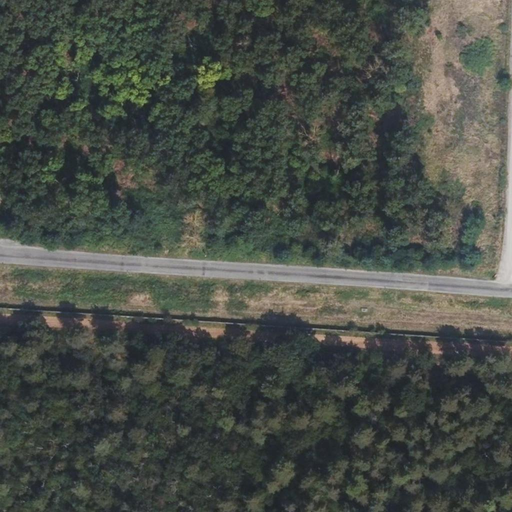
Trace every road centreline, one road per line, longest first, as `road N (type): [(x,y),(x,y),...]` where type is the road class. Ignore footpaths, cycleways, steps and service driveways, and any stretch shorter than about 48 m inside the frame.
road 1 (track): [(511,331),(0,287)]
road 2 (unknown): [(511,355),(0,319)]
